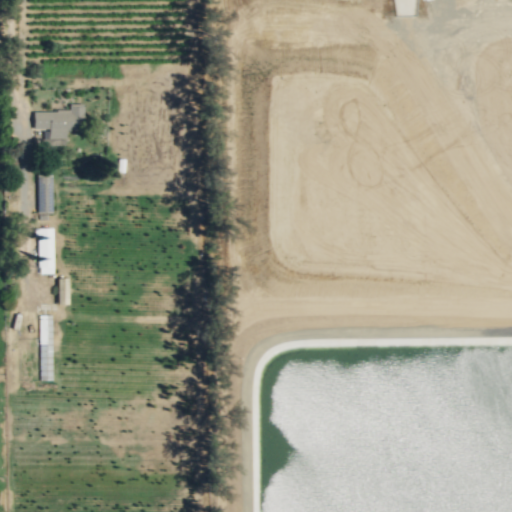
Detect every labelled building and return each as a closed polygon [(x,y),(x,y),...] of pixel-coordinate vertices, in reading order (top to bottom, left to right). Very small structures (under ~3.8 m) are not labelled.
[(31,111),(32,129),(47,129),(47,138),(65,137),(64,130),(82,130),(81,103),(68,103),(68,110),(31,111)] [(50,174),(35,174),(36,213),(51,213),(50,174)] [(51,228),(35,228),(36,273),(52,273),(51,228)] [(55,304),(66,304),(66,278),(56,278),(55,304)] [(51,380),(50,315),(38,315),(38,380),(51,380)]
